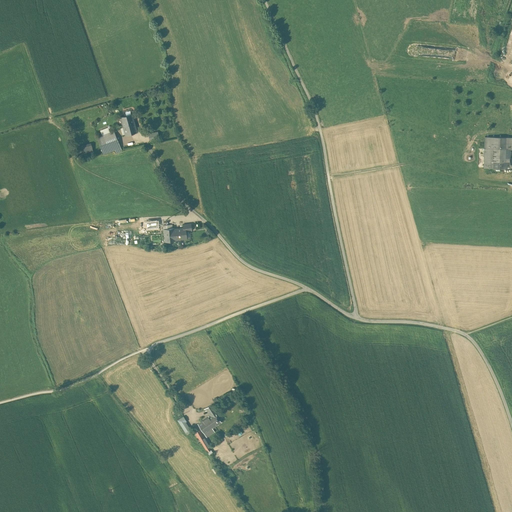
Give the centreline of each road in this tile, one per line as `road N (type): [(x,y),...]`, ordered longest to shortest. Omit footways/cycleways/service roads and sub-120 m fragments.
road 1 (unclassified): [(355,316),(319,119),(264,0)]
road 2 (unclassified): [(146,141),(182,200),(239,256),(307,288)]
road 3 (unclassified): [(355,316),(467,335),(511,425)]
road 4 (track): [(329,174),(408,161),(511,184)]
road 5 (unclassified): [(147,348),(307,288)]
